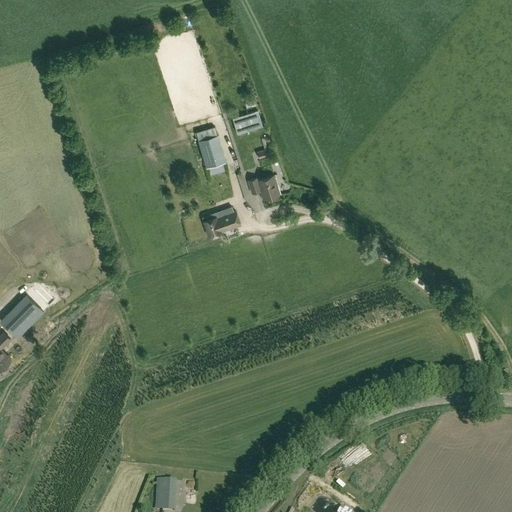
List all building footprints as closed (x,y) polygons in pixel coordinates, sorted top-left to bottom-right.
[(210,79),(212,92),(218,91),(215,78),(210,79)] [(258,110),(257,110),(244,114),(232,118),(237,133),(249,129),(263,125),(258,110)] [(198,140),(206,167),(226,161),(218,134),(198,140)] [(269,148),(257,152),(259,159),(271,155),(269,148)] [(260,179),(259,177),(249,180),(252,193),(261,190),(263,199),(280,194),(274,175),(260,179)] [(236,211),(217,217),(216,216),(204,220),(210,237),(222,232),(221,231),(241,224),(236,211)] [(14,278),(25,278),(25,263),(29,263),(29,257),(14,256),(14,278)] [(22,332),(43,311),(26,294),(5,315),(22,332)] [(0,369),(1,371),(12,359),(1,349),(10,338),(3,332),(0,335),(0,369)] [(176,481),(158,480),(157,499),(175,500),(176,481)] [(192,496),(200,495),(199,486),(191,487),(192,496)]
